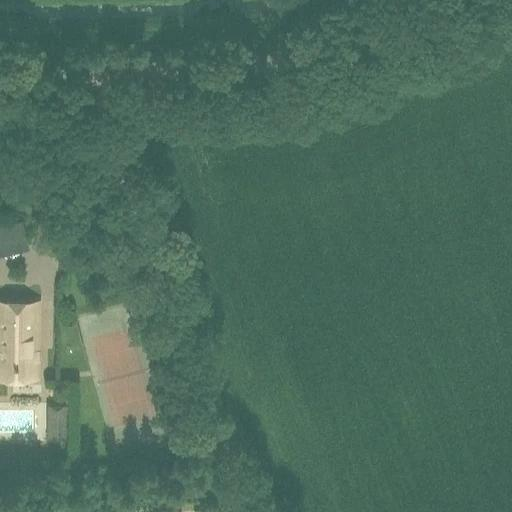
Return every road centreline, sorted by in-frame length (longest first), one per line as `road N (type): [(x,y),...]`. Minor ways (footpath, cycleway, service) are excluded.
road 1 (unclassified): [(0,70),(261,66),(441,0)]
road 2 (track): [(239,500),(92,72)]
